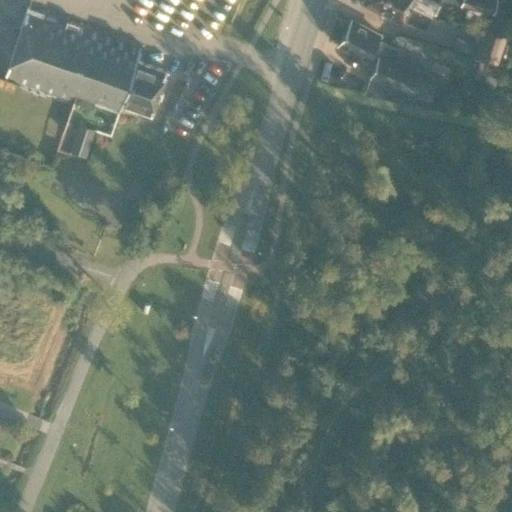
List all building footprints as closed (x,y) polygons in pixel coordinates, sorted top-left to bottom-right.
[(424,30),(431,16),(398,0),(364,0),(363,2),(402,22),(403,19),(424,30)] [(398,0),(431,16),(438,3),(431,0),(398,0)] [(461,0),(460,5),(491,13),(494,0),(461,0)] [(121,103),(151,113),(166,70),(137,60),(141,47),(27,9),(4,77),(92,107),(94,100),(119,109),(121,103)] [(370,77),(415,94),(423,72),(393,60),(398,50),(389,45),(379,39),(381,35),(351,19),(337,44),(367,60),(369,57),(376,60),(370,77)] [(507,36),(482,28),(473,54),(498,63),(507,36)] [(499,67),(484,62),(479,79),(480,80),(473,102),(486,106),(499,67)] [(0,86),(12,91),(16,82),(0,76),(0,86)] [(446,106),(450,94),(436,88),(432,100),(446,106)] [(94,129),(78,124),(70,150),(86,155),(94,129)]
